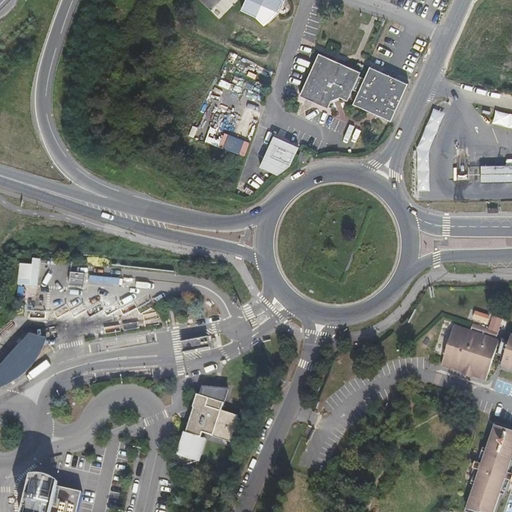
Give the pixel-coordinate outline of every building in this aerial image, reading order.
[(286,0),(254,0),(249,12),(265,19),(272,27),(286,14),(290,2),(286,0)] [(307,97),(326,105),(333,109),(335,105),(338,105),(346,102),(349,98),(353,99),(357,91),(362,93),(368,80),(362,77),(364,72),(340,62),(324,56),(307,97)] [(414,87),(376,70),(371,82),(368,80),(362,93),(365,95),(360,105),(398,122),(414,87)] [(421,192),(433,193),(432,153),(448,114),(437,110),(420,149),(421,192)] [(511,114),(499,111),(495,125),(511,128),(511,114)] [(290,161),(301,145),(277,131),(260,160),(276,170),(290,161)] [(225,133),(220,146),(245,156),(250,143),(225,133)] [(300,148),(295,158),(302,161),(305,163),(310,153),(306,151),(300,148)] [(507,166),(480,166),(481,183),(511,182),(511,159),(508,159),(507,161),(507,166)] [(42,260),(35,259),(30,287),(36,288),(42,260)] [(33,266),(20,263),(17,285),(30,287),(33,266)] [(497,337),(499,332),(473,323),(471,328),(497,337)] [(486,380),(499,340),(454,326),(441,365),(462,372),(462,374),(471,377),(472,375),(486,380)] [(501,365),(511,336),(511,366),(509,368),(511,368),(511,334),(509,333),(499,364),(501,365)] [(46,339),(31,335),(0,367),(0,388),(27,375),(46,349),(46,339)] [(501,365),(509,368),(511,366),(511,336),(501,365)] [(182,342),(184,353),(211,348),(209,337),(182,342)] [(240,359),(241,357),(238,356),(233,358),(231,363),(231,367),(235,367),(237,368),(243,363),(240,359)] [(180,466),(184,465),(195,429),(209,387),(203,387),(200,395),(197,394),(193,407),(186,432),(184,431),(180,436),(177,442),(175,449),(176,456),(180,466)] [(195,429),(184,465),(197,461),(204,438),(201,437),(203,432),(230,441),(233,429),(238,430),(241,421),(234,418),(235,415),(221,411),(228,389),(209,387),(195,429)] [(468,511),(494,511),(511,460),(511,428),(495,423),(465,511),(468,511)] [(30,479),(26,478),(16,511),(75,511),(80,490),(54,485),(54,482),(31,476),(30,479)]
